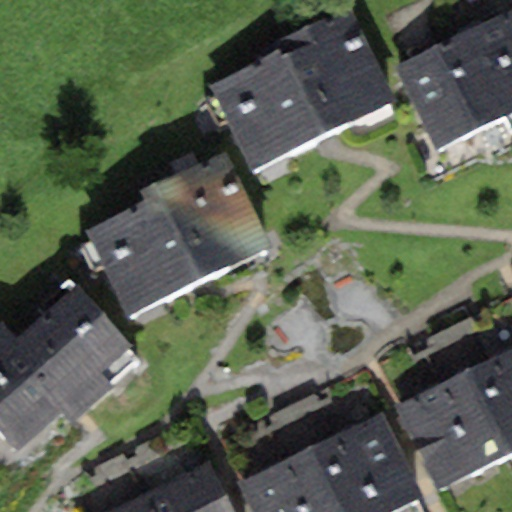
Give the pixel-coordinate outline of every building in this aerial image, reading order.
[(299,51),(209,89),(244,171),(390,110),(350,14),(293,38),(299,51)] [(511,21),(399,74),(434,150),(511,114),(511,21)] [(144,214),(88,237),(122,322),(270,262),(228,159),(137,195),(144,214)] [(0,343),(0,447),(8,457),(53,416),(67,432),(139,368),(76,298),(11,355),(0,343)] [(511,358),(400,412),(440,494),(511,459),(511,358)] [(377,425),(242,490),(251,511),(413,511),(418,510),(377,425)] [(228,511),(210,471),(117,511),(228,511)]
